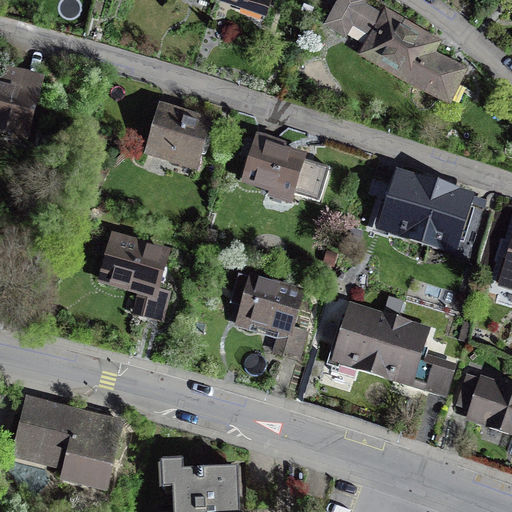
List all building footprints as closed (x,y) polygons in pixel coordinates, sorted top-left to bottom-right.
[(227,0),(238,4),(238,0),(240,0),(266,9),(268,0),(227,0)] [(365,2),(361,0),(340,0),(327,25),(346,36),(352,25),(376,38),(367,55),(411,79),(409,82),(447,103),(464,73),(428,53),(433,45),(387,20),(363,7),(365,2)] [(28,128),(40,80),(7,71),(3,88),(0,87),(0,130),(7,133),(10,123),(28,128)] [(209,124),(160,109),(148,153),(197,168),(209,124)] [(276,144),(258,138),(245,180),(291,195),(303,158),(275,149),(276,144)] [(382,226),(424,239),(432,214),(429,213),(436,191),(397,178),(382,226)] [(470,201),(436,191),(429,213),(432,214),(424,239),(455,249),(470,201)] [(33,217),(6,219),(10,234),(35,231),(33,217)] [(167,255),(114,239),(102,279),(149,293),(144,317),(162,321),(169,293),(157,290),(167,255)] [(511,250),(502,285),(511,287),(511,250)] [(250,281),(239,278),(235,293),(246,297),(237,324),(251,328),(253,323),(289,334),(283,356),(298,360),(306,333),(292,329),(303,295),(251,279),(250,281)] [(374,340),(381,319),(350,310),(331,371),(354,378),(358,365),(369,368),(377,341),(374,340)] [(377,341),(369,368),(410,381),(408,386),(444,397),(452,369),(419,359),(427,334),(381,319),(374,340),(377,341)] [(511,431),(511,392),(468,378),(458,406),(473,411),(470,417),(511,431)] [(107,487),(123,424),(80,413),(81,412),(73,410),(27,399),(27,401),(31,402),(28,413),(24,412),(14,451),(66,464),(63,477),(107,487)] [(174,511),(240,511),(239,490),(239,470),(173,472),(174,511)]
